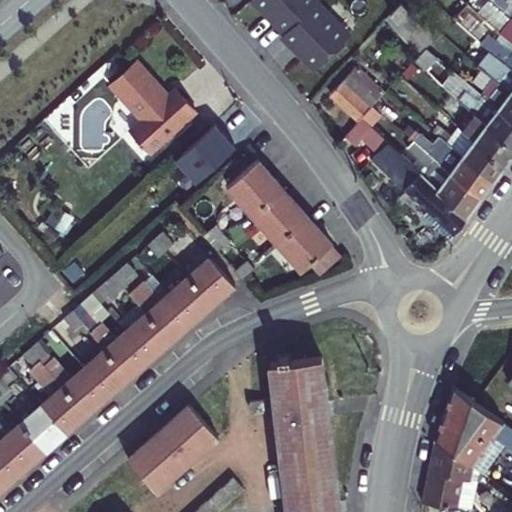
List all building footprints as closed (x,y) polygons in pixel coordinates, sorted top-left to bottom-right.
[(273,20),(284,33),(312,4),(308,0),(248,0),(245,3),(260,18),(264,15),(270,22),(273,20)] [(348,36),(315,1),(281,35),(294,48),(296,46),(303,52),(301,55),(315,69),(348,36)] [(392,13),(399,23),(422,51),(426,47),(432,40),(401,3),(392,13)] [(395,27),(399,23),(392,13),(387,18),(395,27)] [(511,18),(500,33),(511,42),(511,18)] [(511,52),(511,53),(487,34),(480,42),(491,51),(511,67),(511,52)] [(511,94),(511,67),(491,51),(486,57),(501,68),(494,78),(494,79),(511,94)] [(169,94),(136,59),(109,84),(141,120),(132,128),(152,151),(195,111),(175,88),(169,94)] [(357,67),(331,95),(359,120),(362,117),(374,103),(384,93),(357,67)] [(511,119),(511,94),(494,79),(482,94),(511,119)] [(487,125),(511,145),(511,119),(482,94),(477,100),(465,89),(457,98),(487,125)] [(467,216),(438,189),(362,117),(359,120),(345,135),(357,146),(364,140),(377,152),(373,158),(453,234),(467,216)] [(235,147),(214,123),(175,158),(196,181),(235,147)] [(475,140),(505,166),(511,156),(511,145),(487,125),(475,140)] [(447,143),(493,182),(505,166),(475,140),(459,126),(447,142),(447,143)] [(408,147),(422,158),(428,151),(415,139),(408,147)] [(481,199),(493,182),(447,143),(435,156),(433,158),(450,173),(481,199)] [(307,216),(257,159),(226,186),(276,243),(307,216)] [(450,173),(438,189),(467,216),(481,199),(450,173)] [(333,243),(307,216),(276,243),(301,271),(333,243)] [(204,235),(217,250),(229,240),(216,224),(204,235)] [(158,255),(171,244),(162,231),(148,244),(158,255)] [(0,487),(232,283),(208,255),(158,299),(141,280),(128,293),(144,311),(122,330),(90,294),(64,317),(74,328),(80,323),(103,348),(72,375),(55,356),(44,366),(39,360),(46,353),(36,342),(22,354),(32,366),(28,370),(49,394),(0,437),(0,487)] [(240,276),(242,278),(254,267),(246,259),(235,270),(240,276)] [(125,263),(96,289),(106,300),(136,275),(125,263)] [(339,511),(321,355),(290,359),(289,353),(275,355),(275,361),(268,362),(272,398),(250,401),(251,411),(274,409),(285,511),(339,511)] [(0,402),(11,393),(0,381),(0,402)] [(436,429),(433,439),(472,466),(496,430),(511,442),(511,428),(452,385),(446,400),(436,429)] [(187,403),(125,458),(154,491),(216,436),(187,403)] [(424,484),(421,504),(456,506),(462,478),(475,480),(478,471),(472,466),(433,439),(430,453),(424,484)] [(216,511),(243,489),(232,477),(192,511),(216,511)] [(456,506),(470,508),(475,480),(462,478),(456,506)]
